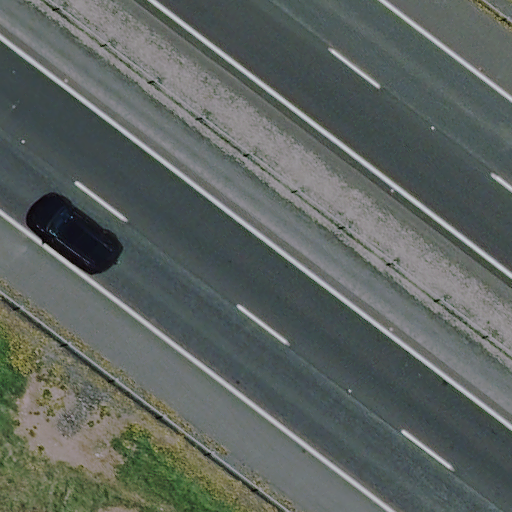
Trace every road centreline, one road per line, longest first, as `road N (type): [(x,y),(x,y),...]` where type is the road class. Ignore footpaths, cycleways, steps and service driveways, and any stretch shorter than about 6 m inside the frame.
road 1 (motorway): [(402,511),(0,199)]
road 2 (motorway): [(154,0),(511,281)]
